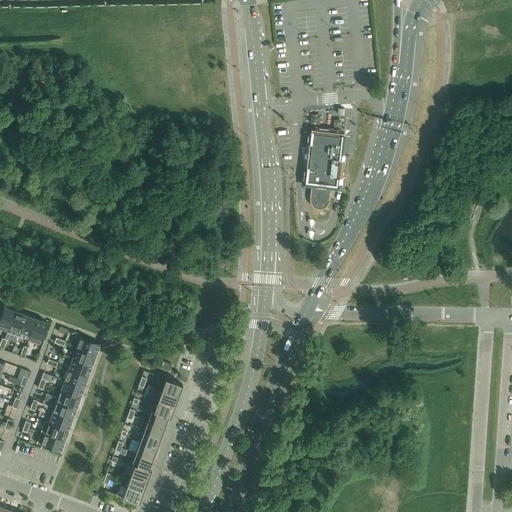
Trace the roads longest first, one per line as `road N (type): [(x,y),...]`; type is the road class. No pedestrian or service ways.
road 1 (secondary): [(248,0),(270,199),(265,293)]
road 2 (secondary): [(308,311),(381,153),(401,56)]
road 3 (secondary): [(265,293),(252,376),(206,511)]
road 4 (secondary): [(229,511),(308,311)]
road 5 (unclassified): [(487,314),(478,511)]
road 6 (unclassified): [(494,511),(511,317)]
road 7 (tertiary): [(487,314),(308,311)]
road 8 (residential): [(161,511),(215,358)]
